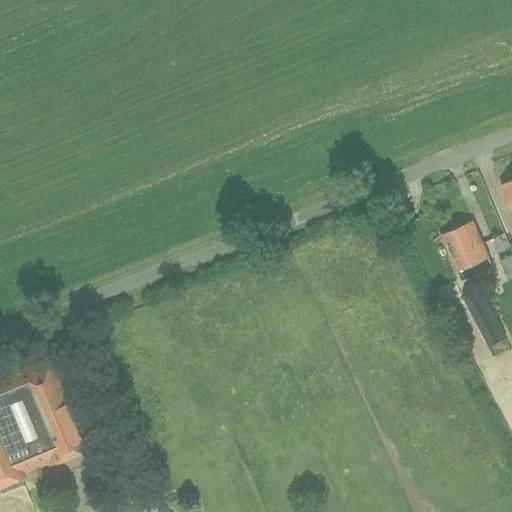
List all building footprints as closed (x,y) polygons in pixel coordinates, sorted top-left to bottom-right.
[(413,196),(424,192),(418,178),(408,182),(413,196)] [(511,210),(511,179),(501,184),(511,210)] [(399,214),(407,211),(404,204),(396,207),(399,214)] [(493,268),(488,257),(473,221),(441,235),(461,282),(493,268)] [(481,288),(462,297),(487,346),(505,337),(481,288)] [(75,411),(51,355),(41,360),(42,362),(0,380),(0,484),(23,474),(22,472),(49,460),(50,463),(87,448),(72,412),(75,411)]
